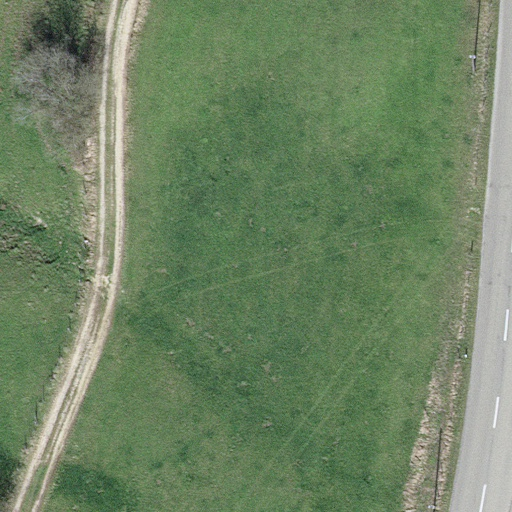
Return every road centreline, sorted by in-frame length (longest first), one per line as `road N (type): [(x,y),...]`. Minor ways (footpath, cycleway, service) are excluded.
road 1 (track): [(24,511),(102,293),(119,0)]
road 2 (secondary): [(511,281),(481,511)]
